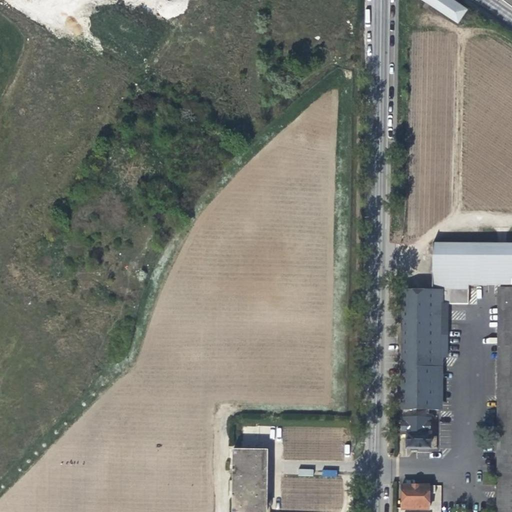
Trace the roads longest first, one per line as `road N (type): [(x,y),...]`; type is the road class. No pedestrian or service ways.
road 1 (unclassified): [(381,0),(376,511)]
road 2 (residential): [(227,0),(46,230)]
road 3 (track): [(457,36),(453,219),(402,251),(379,254)]
road 4 (track): [(101,390),(0,492)]
